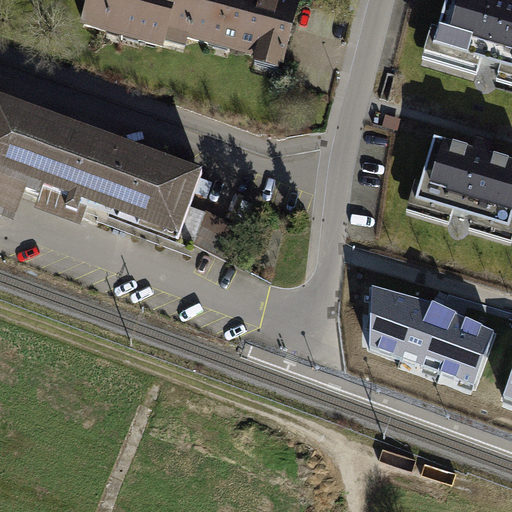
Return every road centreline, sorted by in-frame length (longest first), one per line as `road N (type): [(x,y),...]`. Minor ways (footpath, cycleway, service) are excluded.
road 1 (track): [(0,316),(324,432),(344,461),(352,511)]
road 2 (residential): [(383,0),(346,145),(322,322)]
